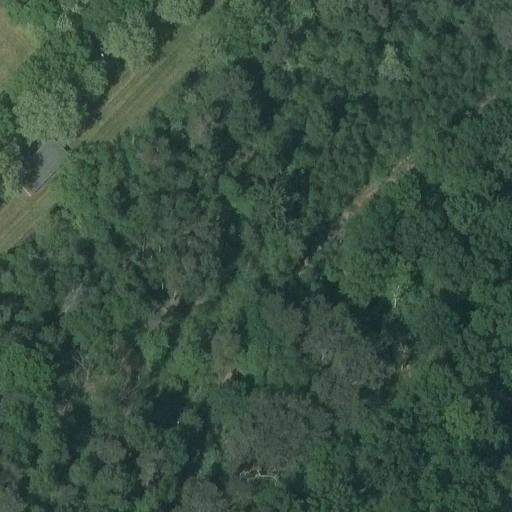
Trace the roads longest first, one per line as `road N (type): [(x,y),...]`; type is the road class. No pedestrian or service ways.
road 1 (unknown): [(511,105),(378,195),(327,240),(231,366),(173,511)]
road 2 (unclassified): [(0,158),(158,0)]
